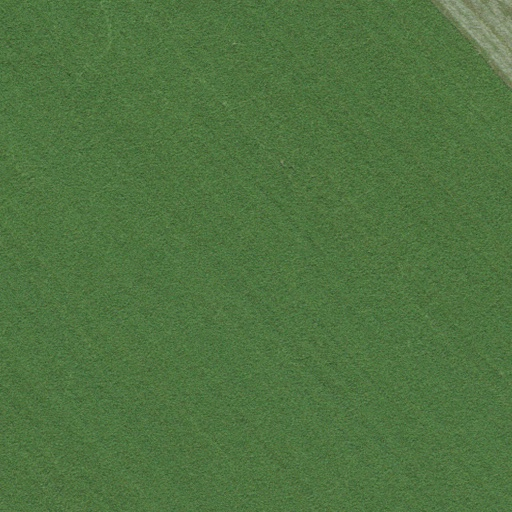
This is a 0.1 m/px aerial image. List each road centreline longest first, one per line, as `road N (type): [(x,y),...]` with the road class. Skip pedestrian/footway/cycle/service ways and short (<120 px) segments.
road 1 (motorway): [(158,511),(504,0)]
road 2 (motorway): [(121,0),(0,195)]
